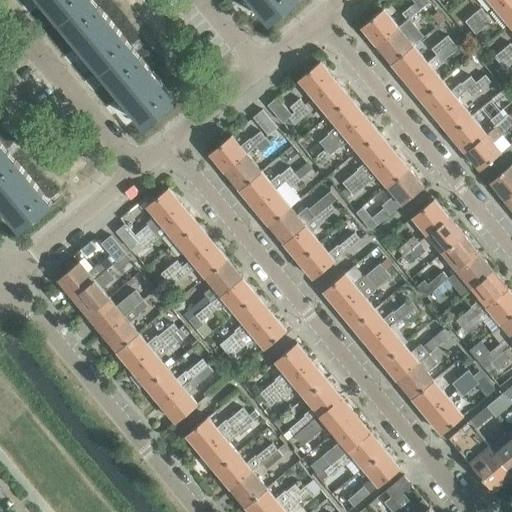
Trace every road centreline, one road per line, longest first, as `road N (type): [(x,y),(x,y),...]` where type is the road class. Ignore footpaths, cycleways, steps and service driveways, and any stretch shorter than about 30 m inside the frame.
road 1 (residential): [(179,136),(478,511)]
road 2 (residential): [(511,250),(320,18)]
road 3 (residential): [(7,282),(198,511)]
road 4 (residential): [(0,6),(139,170)]
road 5 (residential): [(15,275),(139,170)]
